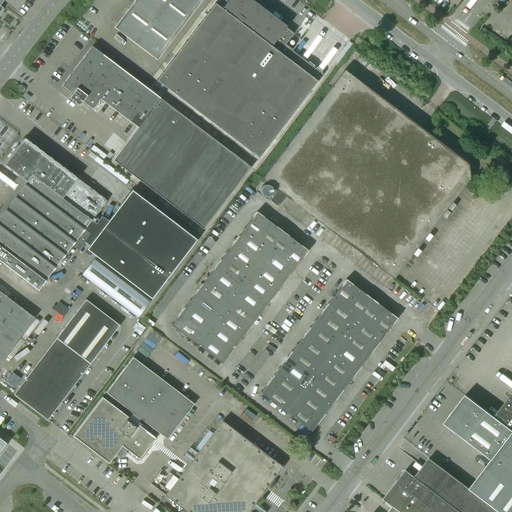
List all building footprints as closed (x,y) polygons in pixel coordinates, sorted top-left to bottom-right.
[(134,0),(113,28),(156,60),(202,0),(201,0),(134,0)] [(215,4),(156,81),(258,158),(317,80),(288,58),(301,40),(285,28),(248,0),(230,0),(229,2),(227,0),(218,0),(215,4)] [(250,167),(92,47),(88,52),(85,53),(84,53),(84,54),(85,57),(84,57),(81,58),(81,57),(80,58),(81,58),(81,61),(81,62),(78,62),(77,62),(77,63),(77,66),(62,86),(72,93),(69,98),(79,105),(82,101),(92,108),(99,98),(137,127),(112,160),(203,229),(250,167)] [(469,178),(467,164),(344,70),(262,179),(278,191),(285,197),(393,278),(469,178)] [(84,229),(97,213),(98,213),(100,210),(100,208),(101,207),(103,207),(105,203),(105,202),(106,201),(105,200),(105,198),(100,195),(99,195),(97,194),(97,193),(93,190),(92,190),(90,189),(90,187),(86,184),(84,184),(75,177),(75,176),(71,173),(69,173),(68,172),(68,170),(63,167),(62,167),(60,166),(60,165),(56,161),(55,162),(53,160),(53,159),(49,156),(47,156),(46,155),(45,153),(41,150),(40,151),(38,149),(38,148),(34,145),(32,145),(31,144),(31,142),(26,139),(25,139),(24,138),(23,139),(21,140),(19,143),(19,144),(18,146),(20,147),(15,153),(14,151),(4,165),(5,166),(5,167),(9,170),(11,170),(12,171),(13,173),(18,176),(15,180),(19,183),(0,208),(0,261),(38,290),(71,246),(77,250),(84,242),(90,234),(84,229)] [(90,234),(84,242),(89,246),(86,249),(151,299),(196,240),(132,190),(108,220),(100,221),(90,234)] [(285,197),(278,191),(270,201),(278,207),(285,197)] [(221,364),(307,250),(256,212),(170,325),(221,364)] [(93,259),(81,275),(137,317),(149,302),(93,259)] [(311,431),(397,318),(346,279),(260,393),(311,431)] [(0,362),(34,318),(0,291),(0,362)] [(47,420),(119,325),(85,300),(13,394),(47,420)] [(167,439),(194,404),(132,357),(105,393),(112,397),(108,402),(102,397),(72,436),(108,463),(115,454),(120,458),(127,449),(129,451),(129,452),(139,459),(155,437),(149,433),(152,428),(167,439)] [(499,511),(511,511),(511,430),(501,422),(465,395),(444,423),(491,460),(469,489),(499,511)] [(511,430),(511,407),(501,422),(511,430)] [(264,487),(279,467),(222,425),(180,480),(178,479),(165,496),(186,511),(244,511),(259,493),(257,491),(262,485),(264,487)] [(499,511),(469,489),(429,458),(428,459),(433,463),(419,481),(406,471),(405,470),(405,471),(396,482),(397,483),(394,488),(393,487),(384,498),(383,499),(384,500),(393,506),(400,511),(499,511)]
